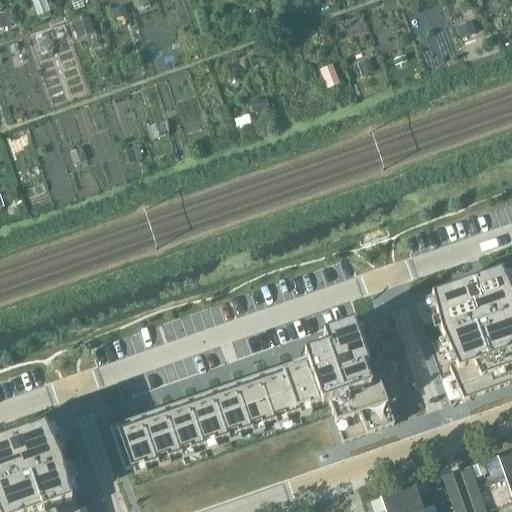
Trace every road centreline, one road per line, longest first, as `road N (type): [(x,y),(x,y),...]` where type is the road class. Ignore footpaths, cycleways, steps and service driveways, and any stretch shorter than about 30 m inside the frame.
road 1 (residential): [(72,386),(387,276)]
road 2 (residential): [(228,511),(443,436)]
road 3 (residential): [(443,436),(387,276)]
road 4 (residential): [(115,511),(72,386)]
road 5 (residential): [(387,276),(511,233)]
